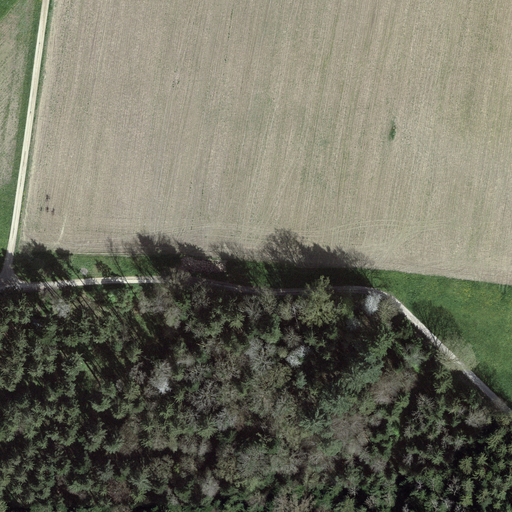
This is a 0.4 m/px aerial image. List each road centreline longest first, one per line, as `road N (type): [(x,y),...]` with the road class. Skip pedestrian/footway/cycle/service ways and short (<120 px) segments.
road 1 (track): [(511,415),(375,291),(184,280),(38,284),(5,275)]
road 2 (track): [(5,275),(47,0)]
